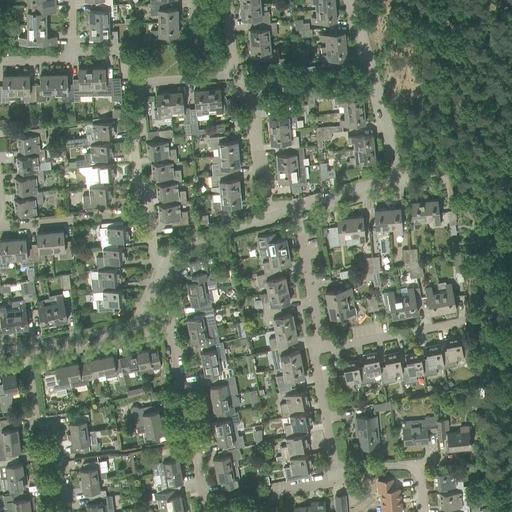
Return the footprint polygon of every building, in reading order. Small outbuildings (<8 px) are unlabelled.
[(314,3),(315,10),(335,8),(334,0),(309,0),(309,3),(314,3)] [(162,3),(149,4),(150,15),(158,15),(158,22),(177,22),(177,9),(162,9),(162,3)] [(103,5),(103,11),(89,11),(89,24),(108,24),(108,16),(116,16),(116,4),(112,5),(103,5)] [(28,12),(27,12),(27,13),(27,25),(45,25),(45,12),(55,12),(55,5),(28,6),(28,12)] [(241,6),(242,19),(256,18),(257,24),(262,24),(270,23),(268,11),(260,12),(260,5),(241,6)] [(336,21),(335,8),(315,10),(316,16),(311,17),(311,23),(336,21)] [(177,22),(158,22),(158,30),(150,30),(150,42),(163,42),(163,36),(177,35),(177,22)] [(295,30),(309,29),(309,22),(295,23),(295,30)] [(276,23),(270,23),(262,24),(263,29),(249,31),(250,44),(269,42),(269,34),(277,34),(276,23)] [(108,31),(108,24),(89,24),(90,37),(104,37),(104,43),(117,43),(117,31),(108,31)] [(45,25),(27,25),(28,38),(29,44),(56,44),(56,37),(46,37),(45,25)] [(325,40),(325,47),(345,45),(344,32),(319,34),(320,41),(325,40)] [(270,50),(269,42),(250,44),(251,57),(265,55),(266,62),(279,60),(279,58),(278,49),(270,50)] [(346,58),(345,45),(325,47),(320,47),(322,60),(323,60),(323,65),(335,64),(335,59),(346,58)] [(306,72),(305,62),(304,54),(297,55),(299,73),(306,72)] [(78,83),(72,83),(72,88),(73,101),(78,101),(79,100),(79,96),(92,96),(91,68),(78,69),(78,83)] [(104,68),(91,68),(92,96),(110,95),(110,100),(121,100),(120,82),(105,82),(104,68)] [(40,89),(35,89),(35,102),(46,102),(46,93),(54,93),(53,74),(40,74),(40,89)] [(66,74),(53,74),(54,93),(61,93),(61,101),(73,101),(72,88),(67,88),(66,74)] [(2,90),(0,89),(0,102),(8,103),(8,100),(14,100),(16,98),(16,94),(15,75),(2,75),(2,90)] [(28,75),(15,75),(16,94),(23,94),(23,102),(35,102),(35,89),(29,89),(28,75)] [(219,88),(206,89),(208,109),(209,114),(225,113),(224,104),(221,104),(219,88)] [(202,115),(209,114),(208,109),(206,89),(194,91),(196,115),(202,115)] [(312,99),(313,98),(331,97),(331,90),(312,92),(312,99)] [(182,92),(169,93),(170,113),(171,113),(177,112),(178,117),(183,116),(185,136),(192,135),(190,121),(189,113),(183,113),(182,92)] [(154,110),(155,119),(171,118),(171,113),(170,113),(169,93),(156,94),(157,110),(154,110)] [(338,103),(339,113),(343,112),(363,110),(362,97),(343,99),(342,95),(333,96),(334,103),(338,103)] [(269,118),(270,131),(289,129),(297,128),(295,109),(278,111),(278,115),(283,114),(283,116),(269,118)] [(365,123),(363,110),(343,112),(344,119),(339,120),(340,126),(365,123)] [(86,138),(64,140),(65,147),(87,145),(89,145),(99,144),(99,138),(115,136),(115,135),(114,136),(114,134),(115,134),(114,128),(113,128),(113,122),(113,121),(112,121),(93,123),(91,123),(92,124),(93,124),(93,131),(85,132),(86,138)] [(224,125),(210,126),(210,129),(210,133),(225,132),(224,125)] [(18,151),(30,150),(40,149),(39,149),(38,142),(46,141),(45,128),(31,129),(32,135),(16,137),(17,137),(18,139),(17,139),(17,145),(18,145),(19,151),(18,151)] [(270,131),(271,144),(285,143),(285,149),(290,148),(299,148),(298,136),(289,137),(289,129),(270,131)] [(172,130),(158,131),(158,138),(172,137),(172,130)] [(353,143),(353,150),(373,148),(372,135),(347,137),(348,143),(353,143)] [(218,149),(218,156),(238,154),(236,141),(222,142),(222,136),(209,137),(210,149),(218,149)] [(147,157),(147,158),(162,157),(163,163),(173,162),(177,162),(175,149),(167,149),(166,142),(168,142),(168,141),(146,143),(146,144),(147,144),(147,150),(146,150),(147,155),(148,155),(148,157),(147,157)] [(74,160),(74,161),(75,167),(84,166),(85,166),(91,166),(97,165),(97,159),(113,157),(112,157),(112,155),(112,149),(111,149),(111,143),(111,142),(99,144),(89,145),(91,145),(91,152),(83,153),(84,159),(74,160)] [(276,155),(277,168),(303,166),(302,159),(304,158),(303,147),(299,148),(290,148),(290,154),(276,155)] [(375,161),(373,148),(353,150),(349,150),(350,163),(354,163),(354,166),(363,166),(363,162),(375,161)] [(17,172),(17,173),(29,171),(39,171),(39,170),(38,170),(37,163),(45,162),(44,149),(40,149),(30,150),(31,156),(15,158),(16,158),(17,160),(16,160),(16,166),(17,166),(18,172),(17,172)] [(211,164),(212,176),(223,175),(225,174),(225,169),(239,167),(238,154),(218,156),(219,163),(211,164)] [(152,178),(152,179),(167,177),(168,183),(177,182),(181,182),(180,169),(172,170),(171,162),(173,162),(163,163),(150,164),(151,164),(152,170),(151,170),(152,176),(153,178),(152,178)] [(85,174),(86,187),(88,187),(100,186),(99,180),(115,178),(114,178),(114,176),(114,170),(113,170),(112,164),(113,164),(113,163),(97,165),(91,166),(93,166),(93,173),(85,174)] [(277,168),(278,181),(292,180),(293,186),(300,186),(306,185),(304,166),(303,166),(277,168)] [(16,193),(16,194),(28,193),(38,192),(38,191),(36,191),(36,184),(44,183),(43,174),(43,170),(39,171),(29,171),(30,178),(14,179),(14,180),(15,179),(15,181),(15,182),(15,187),(16,187),(16,193)] [(334,170),(324,171),(320,172),(320,179),(325,178),(334,177),(334,170)] [(220,191),(220,194),(239,192),(238,179),(224,180),(223,175),(212,176),(210,176),(211,187),(211,190),(220,191)] [(157,199),(172,198),(173,204),(179,203),(186,203),(185,190),(177,191),(176,183),(177,183),(177,182),(168,183),(155,184),(155,185),(156,185),(157,191),(156,191),(156,197),(157,197),(158,199),(157,199)] [(82,195),(82,199),(83,209),(96,208),(96,201),(112,200),(112,199),(111,199),(110,197),(111,197),(111,191),(110,191),(109,185),(110,185),(100,186),(88,187),(89,187),(90,195),(82,195)] [(43,204),(42,195),(41,192),(38,192),(28,193),(29,199),(13,200),(13,201),(14,201),(14,203),(13,203),(14,208),(15,208),(15,214),(15,215),(37,213),(35,213),(35,205),(43,204)] [(231,216),(230,212),(227,213),(226,207),(240,205),(239,192),(220,194),(220,201),(213,202),(214,214),(221,213),(222,219),(231,216)] [(437,200),(424,201),(426,220),(433,220),(433,226),(439,226),(437,200)] [(426,220),(424,201),(411,202),(413,228),(419,227),(419,221),(426,220)] [(159,220),(174,219),(175,225),(188,224),(187,211),(179,212),(178,204),(179,204),(179,203),(173,204),(157,205),(157,206),(158,206),(159,212),(158,212),(158,218),(159,218),(159,220)] [(400,208),(387,209),(388,229),(395,228),(396,234),(402,234),(400,208)] [(387,209),(374,210),(376,236),(382,236),(382,229),(388,229),(387,209)] [(454,210),(447,211),(449,225),(456,224),(454,210)] [(362,216),(349,217),(351,237),(358,236),(359,243),(365,242),(362,216)] [(337,227),(329,228),(331,245),(345,244),(344,238),(351,237),(349,217),(336,219),(337,227)] [(110,227),(99,228),(101,249),(114,247),(114,241),(129,240),(129,239),(128,239),(128,237),(129,237),(128,232),(127,226),(128,226),(128,225),(123,226),(110,227)] [(63,231),(50,232),(51,251),(59,250),(59,259),(71,258),(70,245),(64,245),(63,231)] [(32,248),(32,252),(33,261),(45,260),(44,252),(51,251),(50,232),(36,233),(38,247),(32,248)] [(268,254),(287,250),(285,237),(271,240),(270,234),(257,236),(260,255),(268,254)] [(25,238),(12,240),(14,259),(21,258),(22,266),(33,265),(33,261),(32,252),(26,252),(25,238)] [(0,267),(7,267),(6,259),(14,259),(12,240),(0,240),(0,267)] [(104,257),(96,257),(97,270),(110,269),(109,263),(125,261),(124,261),(124,259),(125,259),(124,253),(123,247),(124,247),(114,247),(101,249),(103,249),(104,257)] [(287,250),(268,254),(269,261),(261,263),(264,274),(269,273),(269,274),(277,272),(276,266),(290,263),(287,250)] [(462,271),(460,254),(453,255),(455,272),(462,271)] [(420,262),(417,263),(414,263),(417,277),(423,276),(420,262)] [(411,264),(410,264),(408,265),(410,278),(417,277),(414,263),(411,264)] [(99,278),(91,279),(92,292),(105,290),(104,284),(120,283),(120,282),(119,282),(119,280),(120,280),(119,275),(118,275),(118,269),(119,269),(119,268),(110,269),(97,270),(97,271),(98,271),(99,278)] [(339,272),(341,279),(354,276),(353,269),(339,272)] [(206,277),(205,272),(186,276),(188,282),(186,282),(189,294),(205,291),(211,289),(217,288),(216,282),(219,278),(210,272),(208,277),(206,277)] [(378,272),(373,273),(371,273),(372,280),(374,287),(381,285),(378,272)] [(264,274),(256,275),(259,287),(267,285),(268,293),(287,289),(284,276),(270,279),(269,274),(269,273),(264,274)] [(367,274),(357,275),(358,282),(372,280),(371,273),(367,274)] [(26,281),(29,295),(35,294),(33,280),(26,281)] [(29,295),(26,281),(20,282),(22,296),(29,295)] [(455,309),(454,299),(450,283),(445,284),(444,282),(437,284),(439,292),(443,311),(455,309)] [(350,287),(335,290),(325,292),(327,305),(346,301),(345,294),(352,293),(350,287)] [(439,292),(432,293),(431,287),(425,289),(430,314),(443,311),(439,292)] [(408,295),(401,296),(405,316),(418,313),(413,288),(407,289),(408,295)] [(105,290),(92,292),(93,300),(96,300),(97,313),(110,312),(109,305),(125,304),(125,303),(124,303),(124,301),(125,301),(124,295),(123,295),(123,289),(124,289),(105,290)] [(211,289),(205,291),(189,294),(191,305),(197,304),(198,310),(211,308),(210,302),(212,301),(213,300),(211,289)] [(287,289),(268,293),(260,294),(263,313),(276,310),(275,305),(289,302),(287,289)] [(401,296),(394,298),(393,291),(381,294),(384,311),(390,310),(392,318),(405,316),(401,296)] [(48,296),(49,299),(50,303),(54,323),(55,323),(67,320),(62,296),(56,297),(56,295),(48,296)] [(378,310),(376,300),(375,296),(365,298),(367,312),(378,310)] [(48,326),(55,325),(55,323),(54,323),(50,303),(49,299),(36,301),(42,326),(47,324),(48,326)] [(28,328),(24,303),(24,300),(11,301),(12,308),(12,310),(15,330),(28,328)] [(346,301),(327,305),(330,318),(345,315),(345,319),(353,317),(352,313),(355,313),(353,300),(346,301)] [(15,330),(12,310),(12,308),(5,309),(5,306),(0,306),(0,316),(2,331),(8,331),(8,333),(15,332),(15,330)] [(192,311),(193,317),(186,318),(188,330),(215,325),(212,307),(211,308),(198,310),(192,311)] [(276,310),(263,313),(265,324),(274,323),(275,330),(294,326),(291,313),(277,316),(276,310)] [(218,342),(215,325),(188,330),(191,342),(196,340),(198,346),(205,345),(218,342)] [(294,326),(275,330),(277,337),(269,339),(271,350),(283,348),(282,342),(296,339),(294,326)] [(447,354),(441,355),(443,365),(443,368),(456,366),(455,358),(470,356),(468,343),(466,344),(466,343),(461,344),(459,336),(444,339),(447,354)] [(205,345),(206,351),(200,352),(202,364),(218,361),(225,359),(223,349),(221,342),(218,342),(205,345)] [(427,362),(421,363),(423,373),(423,376),(436,374),(435,367),(443,365),(441,355),(439,344),(424,346),(427,362)] [(148,349),(136,352),(141,374),(152,372),(151,369),(161,367),(157,348),(150,350),(150,351),(148,352),(148,349)] [(283,348),(271,350),(274,369),(282,367),(301,364),(298,351),(284,354),(283,348)] [(129,351),(130,353),(124,354),(126,360),(120,361),(122,372),(123,375),(129,374),(129,377),(141,374),(136,352),(136,350),(129,351)] [(365,370),(359,371),(358,371),(360,381),(361,384),(374,382),(372,375),(380,373),(380,371),(377,352),(362,354),(365,370)] [(386,370),(380,371),(380,373),(382,384),(395,382),(394,375),(401,373),(402,373),(401,371),(402,371),(398,352),(383,354),(386,370)] [(407,370),(402,371),(401,371),(402,373),(401,373),(403,384),(417,381),(415,375),(423,373),(421,363),(419,352),(405,354),(407,370)] [(122,372),(120,361),(119,359),(113,360),(112,354),(101,357),(105,378),(116,376),(116,374),(122,372)] [(105,378),(101,357),(89,359),(90,362),(90,365),(85,366),(87,377),(87,380),(94,379),(93,375),(98,374),(99,381),(106,379),(105,378)] [(218,361),(202,364),(204,375),(210,374),(211,380),(214,379),(231,376),(232,376),(231,369),(228,367),(227,367),(225,359),(218,361)] [(358,371),(359,371),(357,359),(342,362),(345,378),(339,379),(341,392),(354,389),(352,383),(360,381),(358,371)] [(88,383),(87,380),(85,366),(79,368),(77,362),(66,364),(71,387),(88,383)] [(71,387),(66,364),(54,367),(56,373),(44,375),(48,393),(58,391),(57,390),(71,387)] [(301,364),(282,367),(284,374),(276,376),(278,388),(290,385),(289,379),(303,377),(301,364)] [(3,386),(0,386),(0,400),(2,411),(9,411),(11,393),(19,392),(15,373),(1,376),(3,386)] [(209,387),(211,398),(228,395),(225,383),(233,382),(232,376),(231,376),(214,379),(215,385),(209,387)] [(143,387),(137,388),(139,395),(145,394),(143,387)] [(297,408),(309,405),(306,391),(296,392),(285,395),(286,403),(280,404),(281,410),(282,417),(289,416),(295,415),(295,414),(293,408),(297,408)] [(233,394),(228,395),(211,398),(213,410),(215,409),(216,415),(218,415),(234,412),(233,406),(240,405),(238,397),(233,394)] [(390,401),(373,404),(373,411),(391,409),(390,408),(390,401)] [(151,406),(139,408),(136,406),(132,406),(130,410),(131,417),(134,419),(136,427),(160,422),(158,411),(152,412),(151,406)] [(289,416),(290,423),(283,425),(285,433),(286,437),(299,435),(298,429),(313,426),(310,411),(295,414),(295,415),(289,416)] [(218,415),(219,421),(213,422),(215,434),(236,430),(235,423),(239,422),(238,413),(234,414),(234,412),(218,415)] [(71,434),(87,432),(86,420),(89,420),(88,414),(74,416),(75,421),(69,422),(71,434)] [(375,416),(365,417),(355,418),(356,430),(359,429),(361,448),(378,446),(375,416)] [(410,421),(402,422),(404,444),(420,443),(427,442),(427,432),(437,431),(436,420),(435,417),(425,418),(426,425),(411,426),(410,421)] [(10,419),(0,420),(0,442),(19,440),(17,428),(11,429),(10,419)] [(436,420),(437,431),(437,438),(445,437),(445,429),(447,429),(447,419),(436,420)] [(160,422),(136,427),(137,433),(145,431),(146,437),(143,437),(144,443),(158,441),(157,435),(163,434),(160,422)] [(460,432),(457,432),(447,433),(448,450),(470,448),(468,426),(460,426),(460,432)] [(236,430),(215,434),(218,445),(223,444),(225,450),(238,447),(238,445),(244,444),(242,435),(237,436),(236,430)] [(93,431),(87,432),(71,434),(68,434),(69,441),(72,440),(72,446),(78,445),(79,451),(100,449),(99,442),(96,442),(95,431),(93,431)] [(306,433),(299,435),(286,437),(285,437),(286,446),(279,447),(281,456),(282,460),(289,459),(295,457),(294,451),(309,448),(306,433)] [(19,440),(0,442),(0,459),(5,459),(15,458),(14,452),(20,451),(19,440)] [(153,475),(160,474),(164,473),(180,470),(178,458),(172,459),(171,454),(169,454),(168,447),(160,449),(162,461),(154,463),(153,463),(152,464),(152,465),(151,466),(153,475)] [(225,450),(219,451),(220,457),(213,458),(215,470),(236,466),(235,460),(236,460),(240,457),(238,447),(225,450)] [(289,459),(290,466),(283,467),(286,481),(299,478),(297,472),(313,469),(310,454),(295,457),(289,459)] [(0,459),(0,466),(5,465),(7,477),(24,475),(22,463),(19,464),(16,464),(15,458),(5,459),(0,459)] [(80,470),(81,481),(98,479),(106,478),(105,472),(107,471),(105,460),(85,463),(86,469),(80,470)] [(239,477),(236,466),(215,470),(217,481),(219,481),(221,489),(238,486),(237,478),(239,477)] [(156,487),(156,488),(156,492),(173,489),(178,488),(177,483),(183,482),(180,470),(160,474),(159,474),(161,483),(159,484),(158,484),(157,484),(157,485),(156,485),(156,486),(156,487)] [(455,479),(454,470),(432,472),(434,487),(449,486),(450,492),(463,491),(463,486),(462,478),(455,479)] [(9,495),(20,493),(19,487),(25,487),(25,483),(27,482),(26,475),(24,475),(7,477),(1,478),(3,490),(9,489),(9,495)] [(99,490),(98,479),(81,481),(83,493),(91,492),(92,498),(106,496),(105,490),(99,490)] [(381,511),(401,511),(399,489),(393,489),(392,479),(377,481),(378,493),(380,493),(381,511)] [(173,489),(156,492),(159,510),(166,509),(185,505),(184,499),(182,498),(181,498),(180,494),(174,495),(173,489)] [(450,492),(438,493),(440,508),(451,507),(455,507),(455,511),(469,511),(467,491),(466,491),(463,491),(450,492)] [(9,495),(3,496),(5,507),(6,507),(6,511),(14,511),(31,510),(34,509),(33,498),(24,499),(23,493),(20,493),(9,495)] [(106,496),(92,498),(93,504),(87,504),(88,511),(113,511),(112,495),(106,496)] [(335,496),(336,511),(346,511),(345,495),(335,496)] [(294,507),(294,510),(293,511),(324,511),(324,501),(311,502),(311,505),(294,507)]
